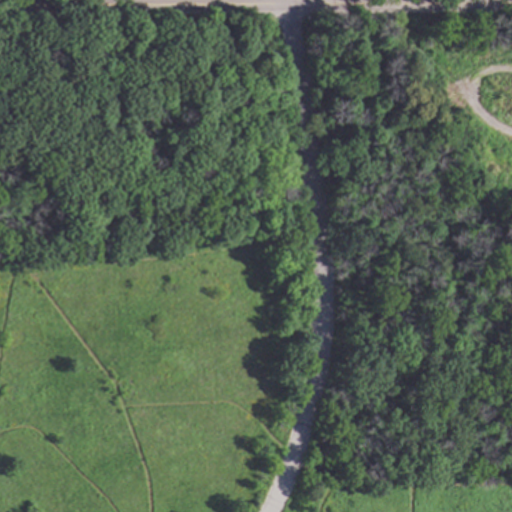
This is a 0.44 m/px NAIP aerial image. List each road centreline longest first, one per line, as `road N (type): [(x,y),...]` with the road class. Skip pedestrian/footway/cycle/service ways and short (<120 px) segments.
road 1 (residential): [(287,4),(320,300),(308,401),(268,511)]
road 2 (residential): [(511,2),(0,6)]
